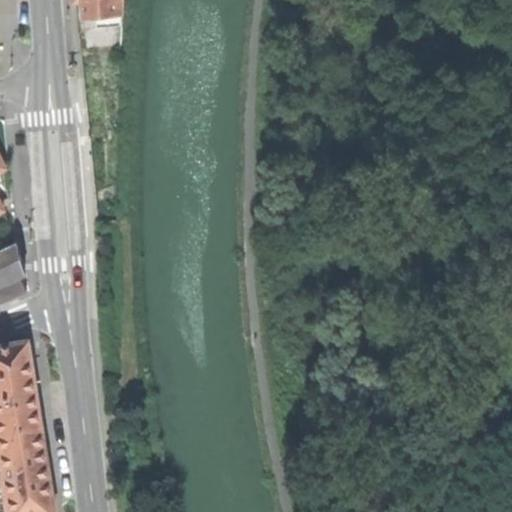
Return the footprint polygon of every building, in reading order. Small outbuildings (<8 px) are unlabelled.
[(129,0),(87,0),(89,14),(100,13),(126,10),(130,9),(129,0)] [(127,20),(126,10),(100,13),(101,23),(127,20)] [(18,241),(0,249),(0,285),(21,277),(26,274),(22,258),(18,241)] [(0,304),(28,292),(21,277),(0,285),(0,304)] [(0,442),(42,436),(37,400),(28,348),(0,352),(0,442)] [(6,511),(54,511),(49,481),(42,436),(0,442),(0,473),(0,477),(7,476),(10,494),(4,495),(6,511)]
